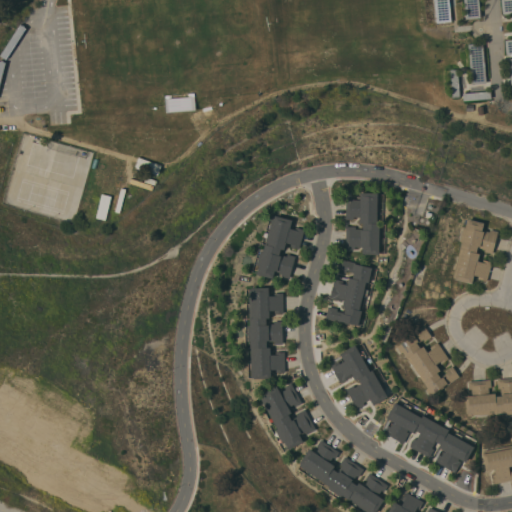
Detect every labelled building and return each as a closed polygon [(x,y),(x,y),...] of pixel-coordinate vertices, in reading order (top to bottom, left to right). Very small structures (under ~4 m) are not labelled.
[(450,22),(449,0),(434,0),(434,22),(450,22)] [(479,0),(481,17),(466,18),(464,0),(479,0)] [(511,0),(511,12),(503,13),(501,0),(511,0)] [(487,83),(472,84),(468,43),(483,42),(487,83)] [(460,97),(453,97),(450,69),(458,68),(460,97)] [(491,90),(492,98),(464,100),(463,93),(491,90)] [(106,226),(78,218),(97,152),(125,160),(106,226)] [(346,248),(346,225),(356,226),(356,228),(363,229),(363,223),(360,223),(360,216),(354,216),(354,219),(346,219),(346,196),(354,196),(354,199),(361,199),(361,192),(381,193),(380,230),(382,230),(382,245),(380,245),(379,254),(363,253),(363,246),(355,246),(355,248),(346,248)] [(299,248),(290,246),(291,243),(287,242),(285,249),(281,248),(280,254),(287,256),(287,253),(296,255),(290,277),(282,275),(283,272),(275,270),(273,278),(257,274),(259,265),(257,264),(261,250),(263,250),(273,215),(275,216),(276,214),(293,219),(291,228),(295,229),(296,226),(305,229),(299,248)] [(493,253),(485,251),(485,249),(478,247),(477,252),(480,253),(478,260),(483,261),(483,259),(492,261),(487,281),(478,278),(479,276),(475,275),(472,283),(455,279),(456,277),(452,277),(462,241),(460,241),(464,226),(466,227),(467,221),(468,221),(468,218),(485,222),(483,229),(490,231),(490,228),(499,231),(493,253)] [(375,268),(373,275),(372,275),(360,318),(363,318),(361,326),(341,320),(341,322),(325,318),(329,305),(338,308),(337,310),(344,312),(346,306),(343,305),(345,298),(339,297),(338,300),(330,298),(335,278),(343,280),(343,283),(348,284),(350,277),(353,277),(354,272),(347,270),(346,273),(337,270),(340,258),(375,268)] [(250,340),(248,340),(247,325),(250,325),(249,288),(251,288),(251,287),(269,286),(269,295),(275,295),(274,292),(283,292),(284,312),(275,312),(275,310),(270,310),(270,317),(266,317),(267,323),(274,323),(274,320),(282,320),(283,343),(275,344),(275,341),(267,341),(267,347),(271,347),(271,354),(276,354),(276,351),(285,351),(285,371),(276,371),(276,369),(271,369),(271,377),(254,378),(254,377),(251,377),(250,340)] [(426,389),(428,387),(403,351),(401,353),(396,347),(415,333),(415,332),(424,325),(432,335),(425,340),(423,338),(417,343),(421,347),(423,345),(428,351),(432,349),(430,347),(437,341),(449,358),(443,362),(441,360),(436,364),(440,370),(438,372),(441,377),(447,372),(445,370),(452,365),(460,376),(447,385),(446,383),(443,386),(444,386),(441,389),(440,388),(430,395),(426,389)] [(339,360),(340,363),(345,360),(340,353),(355,344),(356,345),(358,345),(376,376),(378,375),(386,387),(384,389),(388,396),(374,405),(370,398),(363,402),(365,404),(358,408),(346,389),(353,384),(355,387),(361,382),(358,377),(356,379),(352,373),(347,375),(348,378),(341,382),(331,365),(339,360)] [(511,413),(505,414),(504,412),(468,415),(468,413),(466,413),(465,395),(472,394),(472,388),(469,389),(468,381),(491,379),(491,387),(488,387),(489,393),(496,392),(496,396),(501,395),(501,388),(498,388),(497,378),(511,376),(511,413)] [(275,429),(277,428),(260,396),(262,395),(261,394),(277,385),(281,391),(286,388),(285,386),(291,382),(302,402),(295,406),(294,404),(289,407),(292,412),(289,414),(291,419),(298,415),(297,413),(305,408),(316,429),(308,433),(307,431),(300,435),(303,441),(289,449),(284,441),(283,443),(275,429)] [(384,432),(388,425),(390,426),(393,421),(387,417),(395,402),(396,402),(398,400),(429,418),(431,416),(444,423),(442,425),(474,443),(473,445),(474,446),(466,461),(459,458),(456,463),(459,465),(455,472),(435,461),(439,454),(441,455),(444,450),(439,447),(441,443),(435,441),(432,447),(434,448),(430,457),(409,446),(414,437),(416,438),(420,432),(415,429),(414,432),(408,429),(405,435),(407,436),(404,443),(384,432)] [(367,511),(342,494),(340,496),(328,488),(329,486),(299,465),(300,463),(299,462),(309,448),(315,452),(319,447),(317,445),(321,439),(340,451),(335,458),(333,456),(330,462),(335,465),(333,468),(337,471),(342,465),(340,463),(345,456),(364,469),(359,476),(356,475),(352,481),(357,484),(359,481),(364,485),(368,480),(365,478),(370,472),(388,485),(384,491),(381,489),(378,495),(384,499),(375,511),(367,511)] [(511,444),(511,465),(509,466),(510,471),(511,470),(511,479),(495,483),(493,474),(496,474),(495,469),(486,470),(483,453),(484,453),(483,450),(511,444)] [(96,460),(104,464),(99,473),(92,469),(96,460)] [(387,511),(394,501),(401,505),(404,500),(402,499),(406,491),(424,501),(419,509),(417,508),(414,511),(427,511),(430,506),(440,511),(387,511)]
